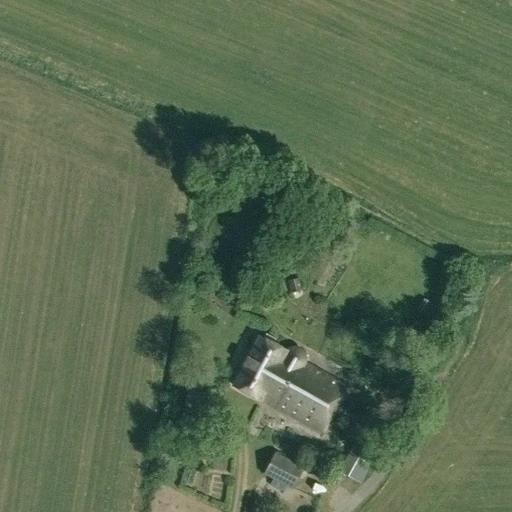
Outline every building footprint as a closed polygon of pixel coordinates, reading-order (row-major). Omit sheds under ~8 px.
[(261,400),(263,397),(322,430),(347,385),(259,336),(233,384),(261,400)] [(188,388),(185,400),(182,419),(201,422),(204,404),(206,392),(188,388)] [(160,439),(160,459),(173,459),(173,439),(160,439)] [(356,440),(338,466),(362,481),(378,453),(356,440)] [(276,451),(264,473),(294,489),(306,465),(276,451)]
